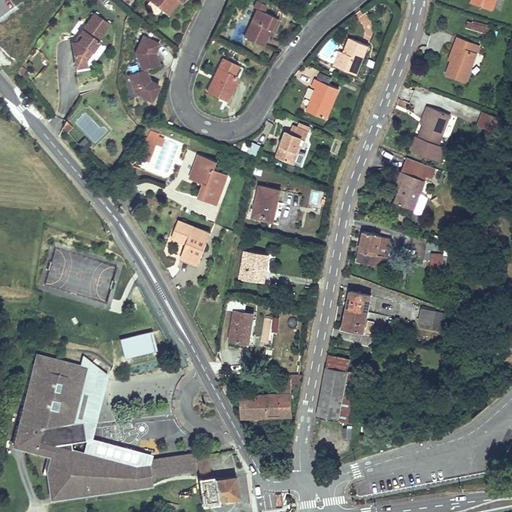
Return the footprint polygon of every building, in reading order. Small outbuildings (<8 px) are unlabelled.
[(149,0),(146,4),(160,17),(173,2),(178,6),(182,0),(149,0)] [(492,0),(472,0),(471,4),(489,10),(492,0)] [(255,1),(253,8),(265,11),(267,3),(255,1)] [(178,6),(173,2),(160,17),(165,21),(178,6)] [(252,10),(238,38),(256,48),(263,34),(267,36),(274,21),(252,10)] [(102,24),(91,14),(74,33),(75,37),(65,47),(65,62),(75,62),(75,56),(79,50),(83,51),(92,39),(90,38),(102,24)] [(468,21),(467,26),(485,32),(487,27),(468,21)] [(370,44),(346,33),(333,63),(358,73),(370,44)] [(152,46),(137,38),(132,47),(134,52),(129,53),(133,71),(120,75),(125,93),(130,91),(132,97),(141,102),(149,88),(140,82),(139,78),(136,79),(134,71),(147,67),(145,59),(148,58),(147,54),(152,46)] [(477,47),(455,39),(451,47),(454,48),(445,76),(463,83),(477,47)] [(239,71),(220,62),(215,71),(234,82),(239,71)] [(234,82),(215,71),(204,95),(222,105),(234,82)] [(305,111),(327,119),(338,87),(315,79),(311,88),(314,89),(305,111)] [(414,137),(409,147),(443,161),(447,150),(441,147),(453,117),(428,106),(424,116),(426,117),(419,139),(414,137)] [(60,123),(54,116),(49,121),(55,127),(60,123)] [(505,125),(488,118),(482,133),(499,140),(505,125)] [(295,161),(300,147),(303,148),(309,131),(293,125),(290,131),(286,130),(276,154),(295,161)] [(78,139),(82,133),(74,127),(69,132),(78,139)] [(152,134),(141,130),(139,134),(151,138),(152,134)] [(151,138),(139,134),(131,158),(143,162),(149,144),(156,147),(158,141),(151,138)] [(77,144),(86,150),(91,143),(83,136),(77,144)] [(217,161),(196,154),(188,178),(201,183),(197,196),(217,203),(227,173),(214,168),(217,161)] [(437,170),(406,157),(397,180),(401,182),(394,204),(416,213),(418,206),(430,177),(434,179),(437,170)] [(284,191),(262,186),(255,219),(277,224),(284,191)] [(311,205),(326,207),(328,192),(312,190),(311,205)] [(170,240),(184,245),(179,259),(197,266),(210,232),(178,219),(170,240)] [(390,269),(392,259),(396,242),(385,240),(385,239),(369,235),(363,263),(390,269)] [(443,278),(445,248),(430,244),(429,262),(435,263),(434,278),(443,278)] [(262,268),(265,253),(243,250),(239,277),(265,281),(267,269),(262,268)] [(368,299),(352,296),(347,329),(363,332),(368,299)] [(257,312),(233,309),(228,341),(252,344),(257,312)] [(446,319),(426,315),(423,329),(443,334),(446,319)] [(151,331),(118,338),(123,358),(156,351),(151,331)] [(76,360),(71,359),(40,351),(21,427),(17,442),(55,451),(51,467),(58,469),(61,493),(156,480),(155,471),(154,460),(140,462),(87,449),(76,446),(75,439),(90,437),(87,418),(77,419),(75,409),(76,403),(80,405),(86,383),(71,380),(76,360)] [(112,372),(92,358),(72,353),(71,359),(76,360),(71,380),(86,383),(80,405),(76,403),(75,409),(77,419),(87,418),(90,437),(87,449),(140,462),(154,460),(153,456),(152,448),(96,434),(100,419),(112,372)] [(341,357),(327,355),(317,415),(344,420),(352,421),(361,373),(349,371),(350,366),(347,366),(349,359),(341,357)] [(301,382),(301,374),(281,374),(282,393),(240,394),(240,419),(294,418),(293,382),(301,382)] [(380,409),(382,422),(389,421),(388,412),(386,408),(380,409)] [(200,465),(198,450),(153,456),(154,460),(155,471),(200,465)] [(203,461),(212,460),(211,450),(202,451),(203,461)] [(204,471),(213,470),(212,460),(203,461),(204,471)] [(61,493),(58,469),(51,467),(55,494),(61,493)] [(208,499),(243,494),(240,472),(205,476),(208,499)]
